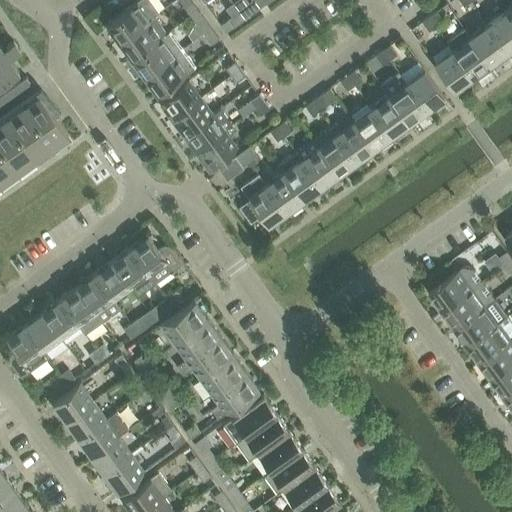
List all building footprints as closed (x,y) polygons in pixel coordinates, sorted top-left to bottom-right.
[(119,40),(154,15),(159,11),(150,0),(135,0),(106,22),(119,40)] [(244,18),(255,10),(249,2),(239,10),(244,18)] [(239,10),(227,18),(233,26),(244,18),(239,10)] [(443,20),(436,10),(429,15),(436,25),(443,20)] [(511,19),(505,10),(487,22),(510,54),(511,52),(511,19)] [(132,58),(166,32),(154,15),(119,40),(132,58)] [(203,15),(195,21),(203,32),(211,27),(203,15)] [(422,20),(429,30),(436,25),(429,15),(422,20)] [(494,59),(497,63),(510,54),(487,22),(470,35),(490,63),(494,59)] [(211,43),(218,37),(211,27),(203,32),(211,43)] [(144,75),(181,48),(169,31),(166,32),(132,58),(144,75)] [(452,48),(472,75),(490,63),(470,35),(452,48)] [(0,84),(19,71),(9,57),(20,49),(13,40),(3,48),(0,44),(0,84)] [(396,53),(389,44),(382,49),(390,58),(396,53)] [(157,93),(194,66),(181,48),(144,75),(157,93)] [(475,79),(472,75),(452,48),(434,61),(454,88),(459,85),(462,88),(475,79)] [(382,49),(375,54),(382,64),(390,58),(382,49)] [(235,60),(225,67),(230,74),(240,67),(235,60)] [(235,81),(245,74),(240,67),(230,74),(235,81)] [(444,96),(424,68),(406,81),(429,113),(441,103),(439,100),(444,96)] [(361,79),(354,69),(347,74),(354,84),(361,79)] [(426,109),(428,113),(429,113),(406,81),(398,71),(381,83),(408,121),(426,109)] [(340,79),(347,89),(354,84),(347,74),(340,79)] [(31,83),(26,76),(17,82),(22,89),(31,83)] [(188,78),(160,99),(172,117),(201,96),(188,78)] [(17,82),(8,88),(13,96),(22,89),(17,82)] [(406,129),(403,125),(408,121),(381,83),(380,83),(388,94),(371,106),(394,138),(406,129)] [(8,88),(0,94),(0,96),(4,102),(13,96),(8,88)] [(0,183),(69,134),(50,109),(39,93),(0,121),(0,183)] [(248,112),(254,107),(264,100),(259,93),(242,105),(248,112)] [(326,104),(319,94),(312,99),(319,109),(326,104)] [(213,113),(212,112),(201,96),(172,117),(184,133),(213,113)] [(305,104),(312,114),(319,109),(312,99),(305,104)] [(259,114),(269,107),(264,100),(254,107),(259,114)] [(378,143),(381,147),(394,138),(371,106),(353,119),(349,113),(373,147),(378,143)] [(213,113),(184,133),(196,150),(225,129),(224,129),(232,123),(220,107),(212,112),(213,113)] [(371,154),(368,150),(373,147),(349,113),(331,126),(358,163),(371,154)] [(291,129),(284,119),(277,124),(284,134),(291,129)] [(270,130),(277,139),(284,134),(277,124),(270,130)] [(358,163),(331,126),(314,138),(338,172),(356,159),(358,163)] [(217,161),(237,146),(225,129),(196,150),(209,167),(217,161)] [(338,172),(314,138),(296,151),(324,189),(336,179),(333,176),(338,172)] [(256,154),(249,145),(242,150),(249,160),(256,154)] [(243,167),(242,165),(249,160),(242,150),(218,167),(227,179),(243,167)] [(279,163),(284,169),(283,170),(303,197),(308,194),(311,198),(324,189),(296,151),(279,163)] [(301,205),(298,201),(303,197),(283,170),(266,182),(259,173),(289,214),(301,205)] [(273,219),(276,223),(289,214),(259,173),(241,186),(247,195),(249,198),(239,205),(250,221),(261,214),(267,223),(273,219)] [(157,247),(148,233),(130,246),(155,282),(173,269),(183,262),(172,246),(169,244),(165,243),(161,244),(157,247)] [(155,282),(130,246),(112,259),(132,287),(149,274),(155,282)] [(505,264),(511,258),(511,255),(508,249),(490,262),(495,269),(504,263),(505,264)] [(132,287),(112,259),(95,272),(115,299),(132,287)] [(463,265),(430,289),(443,308),(482,280),(473,267),(463,265)] [(103,320),(120,307),(115,299),(95,272),(77,284),(103,320)] [(443,308),(456,326),(495,297),(482,280),(443,308)] [(79,325),(85,333),(103,320),(77,284),(60,297),(80,325),(79,325)] [(180,301),(173,292),(166,297),(173,306),(180,301)] [(80,325),(60,297),(42,310),(62,337),(79,325),(80,325)] [(158,302),(166,312),(173,306),(166,297),(158,302)] [(495,297),(456,326),(469,343),(500,320),(508,314),(495,297)] [(194,298),(160,323),(173,341),(207,316),(194,298)] [(62,337),(42,310),(25,322),(45,350),(62,337)] [(469,343),(481,361),(511,338),(511,319),(508,314),(500,320),(469,343)] [(177,364),(177,365),(220,334),(207,316),(173,341),(185,358),(177,364)] [(145,327),(138,317),(131,322),(138,332),(145,327)] [(48,356),(44,350),(45,350),(25,322),(6,336),(15,349),(10,352),(9,360),(21,376),(48,356)] [(123,327),(131,337),(138,332),(131,322),(123,327)] [(192,367),(198,376),(233,351),(220,334),(177,365),(183,374),(192,367)] [(494,378),(511,364),(511,338),(481,361),(494,378)] [(110,352),(103,342),(96,347),(103,357),(110,352)] [(89,353),(96,362),(103,357),(96,347),(89,353)] [(121,351),(113,357),(119,365),(127,359),(121,351)] [(198,376),(211,394),(245,369),(233,351),(198,376)] [(143,352),(134,359),(139,366),(149,359),(143,352)] [(144,374),(154,367),(149,359),(139,366),(144,374)] [(511,364),(494,378),(507,396),(511,391),(511,364)] [(75,377),(68,368),(61,372),(68,382),(75,377)] [(211,408),(218,417),(259,387),(245,369),(211,394),(218,403),(211,408)] [(54,378),(61,388),(68,382),(61,372),(54,378)] [(141,380),(134,385),(139,392),(147,387),(141,380)] [(80,381),(52,401),(66,419),(93,399),(80,381)] [(168,386),(159,393),(164,401),(174,394),(168,386)] [(145,401),(153,395),(147,387),(139,392),(145,401)] [(169,408),(179,402),(174,394),(164,401),(169,408)] [(222,423),(236,441),(245,434),(246,435),(277,412),(263,394),(222,423)] [(78,437),(106,417),(93,399),(66,419),(78,437)] [(249,459),(258,452),(289,430),(277,412),(246,435),(245,434),(236,441),(249,459)] [(167,415),(159,420),(165,427),(172,422),(167,415)] [(91,454),(118,434),(106,417),(78,437),(91,454)] [(170,435),(178,430),(172,422),(165,427),(170,435)] [(194,422),(184,429),(190,437),(200,430),(194,422)] [(258,452),(271,469),(302,447),(289,430),(258,452)] [(104,472),(131,452),(118,434),(91,454),(104,472)] [(208,446),(201,451),(208,462),(216,456),(208,446)] [(283,486),(284,487),(315,464),(302,447),(271,469),(271,470),(262,476),(275,493),(283,486)] [(117,490),(144,470),(131,452),(104,472),(117,490)] [(196,455),(189,460),(196,470),(204,465),(196,455)] [(216,472),(223,466),(216,456),(208,462),(216,472)] [(327,482),(315,464),(284,487),(295,503),(296,504),(327,482)] [(204,481),(211,475),(204,465),(196,470),(204,481)] [(0,468),(0,493),(12,485),(0,468)] [(158,470),(121,496),(132,511),(138,511),(163,494),(171,488),(158,470)] [(241,491),(234,481),(226,486),(234,497),(241,491)] [(296,504),(295,503),(287,509),(289,511),(323,511),(340,500),(327,482),(296,504)] [(12,485),(0,493),(0,511),(10,511),(25,502),(12,485)] [(229,500),(221,490),(214,495),(222,505),(229,500)] [(234,497),(241,507),(249,501),(241,491),(234,497)] [(175,511),(176,511),(175,511),(163,494),(138,511),(175,511)] [(222,505),(226,511),(233,511),(236,510),(229,500),(222,505)] [(31,511),(25,502),(10,511),(31,511)]
